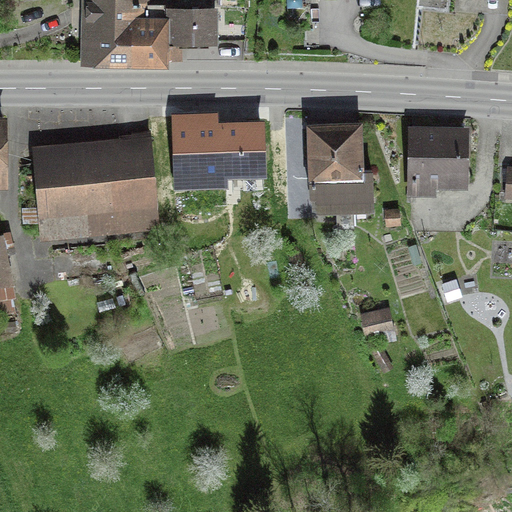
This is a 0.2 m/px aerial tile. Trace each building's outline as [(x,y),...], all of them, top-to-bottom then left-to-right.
[(166,57),(165,57),(165,48),(165,5),(130,4),(130,0),(83,0),(83,58),(98,58),(128,58),(166,59),(166,57)] [(212,11),(170,11),(171,42),(212,41),(212,11)] [(260,169),(259,126),(170,129),(173,188),(217,186),(217,171),(242,169),(242,198),(261,197),(259,175),(260,175),(259,169),(260,169)] [(356,172),(354,128),(311,130),(312,150),(305,150),(306,161),(312,161),(313,173),(308,173),(309,196),(315,196),(316,210),(370,208),(368,171),(356,172)] [(462,185),(463,133),(410,132),(409,193),(428,194),(429,185),(462,185)] [(157,225),(150,149),(32,161),(39,236),(157,225)] [(511,170),(505,170),(503,195),(511,195),(511,170)] [(0,297),(11,296),(0,237),(0,297)]
